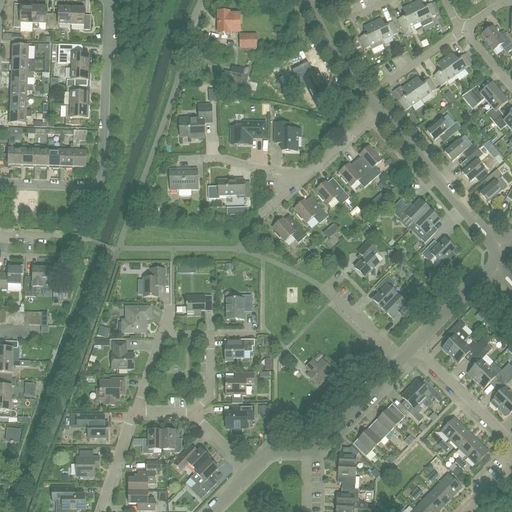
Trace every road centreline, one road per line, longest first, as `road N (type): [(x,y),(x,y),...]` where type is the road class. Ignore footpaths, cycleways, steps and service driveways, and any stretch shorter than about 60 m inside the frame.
road 1 (residential): [(0,183),(89,185),(102,173),(105,0)]
road 2 (residential): [(494,246),(378,110)]
road 3 (residential): [(511,441),(414,345)]
road 4 (unclassified): [(378,110),(333,54),(307,0)]
road 5 (unclassified): [(305,450),(399,361)]
